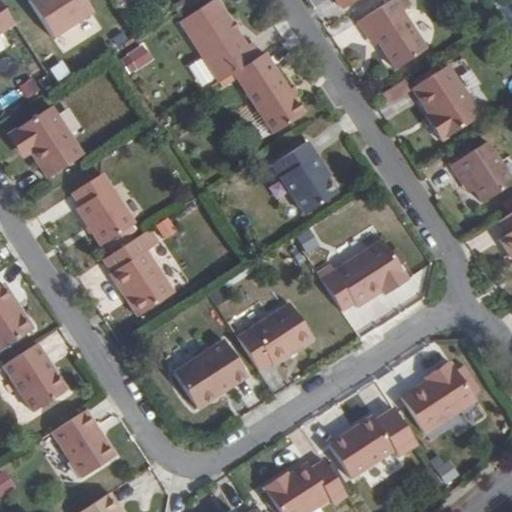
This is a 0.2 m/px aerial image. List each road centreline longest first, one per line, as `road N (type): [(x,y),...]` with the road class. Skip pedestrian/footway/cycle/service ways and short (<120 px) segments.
road 1 (residential): [(0,210),(155,445),(187,468),(233,454)]
road 2 (residential): [(460,303),(449,253),(281,0)]
road 3 (residential): [(233,454),(460,303)]
